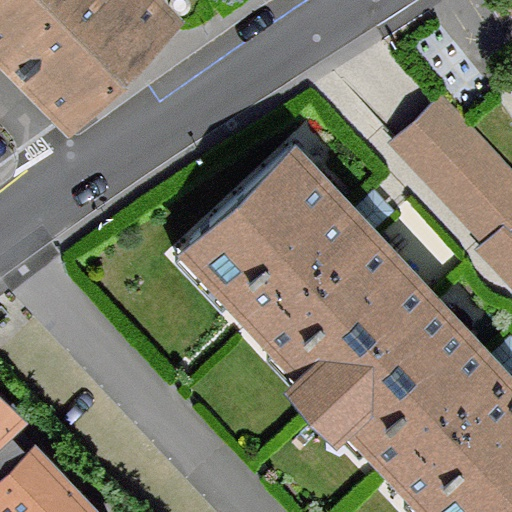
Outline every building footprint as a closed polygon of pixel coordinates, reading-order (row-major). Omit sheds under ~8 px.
[(154,0),(0,0),(0,34),(77,114),(173,19),(154,0)] [(412,122),(394,140),(487,238),(481,244),(511,277),(511,176),(438,98),(412,122)] [(432,289),(294,142),(191,236),(329,385),(432,289)] [(491,511),(511,493),(511,373),(432,289),(329,385),(449,511),(491,511)] [(0,425),(11,415),(0,403),(0,425)] [(0,481),(39,445),(11,415),(0,425),(0,481)] [(103,511),(39,445),(0,481),(0,511),(103,511)]
